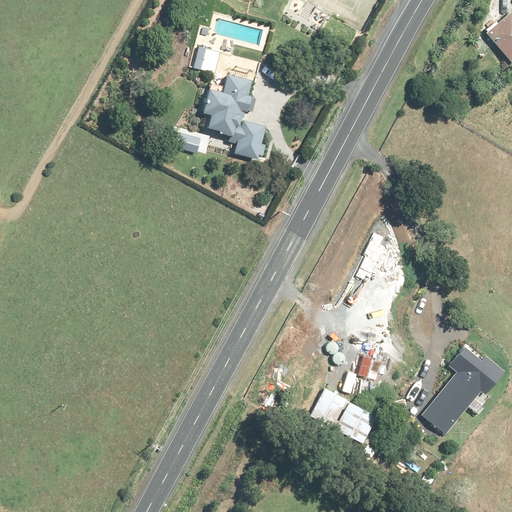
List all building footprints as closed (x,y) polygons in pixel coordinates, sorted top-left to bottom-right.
[(511,12),(489,31),(511,59),(511,12)] [(221,51),(199,46),(194,67),(215,73),(221,51)] [(254,80),(229,73),(224,91),(211,87),(205,111),(214,113),(210,129),(229,134),(227,141),(237,143),(235,150),(264,158),(267,144),(264,143),(268,126),(243,120),(246,108),(251,109),(255,93),(251,92),(254,80)] [(451,364),(458,371),(423,413),(448,434),(471,406),(480,413),(496,394),(490,389),(507,370),(489,355),(485,359),(468,344),(451,364)] [(312,416),(372,446),(379,432),(374,429),(381,416),(326,388),(312,416)]
